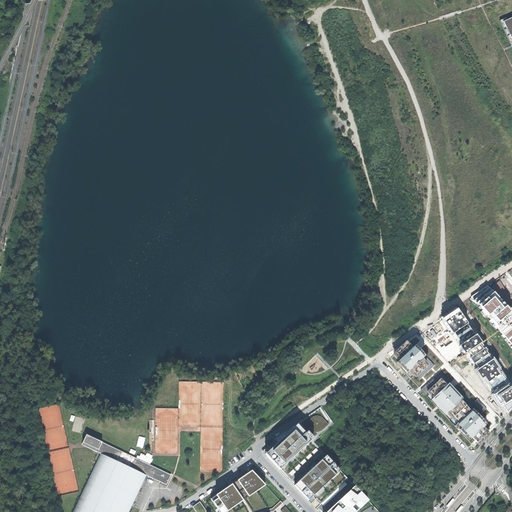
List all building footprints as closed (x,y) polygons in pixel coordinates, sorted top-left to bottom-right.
[(511,15),(500,21),(511,46),(511,47),(511,41),(503,22),(511,17),(511,15)] [(511,17),(503,22),(511,41),(511,17)] [(511,284),(506,277),(490,288),(476,300),(509,341),(511,344),(511,284)] [(449,312),(436,321),(440,328),(453,319),(449,312)] [(412,348),(407,343),(394,356),(404,367),(402,368),(404,371),(407,373),(410,370),(415,375),(427,365),(421,359),(424,356),(415,346),(412,348)] [(453,391),(443,380),(429,393),(435,399),(433,401),(439,407),(447,417),(463,402),(459,397),(461,396),(455,389),(453,391)] [(282,410),(285,413),(293,408),(291,405),(282,410)] [(490,429),(468,406),(456,418),(461,423),(458,426),(463,431),(468,436),(469,435),(473,439),(475,438),(480,443),(491,433),(489,431),(490,429)] [(324,429),(328,424),(322,418),(320,417),(318,416),(314,416),(312,418),(310,420),(309,422),(309,425),(309,428),(311,430),(313,431),(316,432),(318,432),(321,431),(324,429)] [(280,470),(311,440),(297,424),(277,443),(265,454),(280,470)] [(73,511),(128,511),(147,474),(167,484),(171,475),(98,441),(98,439),(87,433),(83,441),(94,447),(94,449),(101,452),(73,511)] [(340,471),(326,456),(308,472),(294,486),(308,501),(324,486),(330,480),(339,472),(340,471)] [(237,481),(249,497),(257,491),(265,485),(251,471),(237,481)] [(245,499),(249,497),(237,481),(233,484),(232,484),(243,501),(245,499)] [(241,502),(243,501),(232,484),(216,495),(227,511),(232,508),(237,505),(241,502)] [(340,500),(327,511),(355,511),(368,501),(354,486),(352,488),(353,488),(340,500)] [(219,511),(226,511),(227,511),(216,495),(211,499),(219,511)] [(271,511),(273,511),(282,503),(280,501),(272,509),(261,511),(271,511)] [(192,507),(195,511),(204,511),(205,511),(206,511),(200,503),(199,502),(192,507)]
